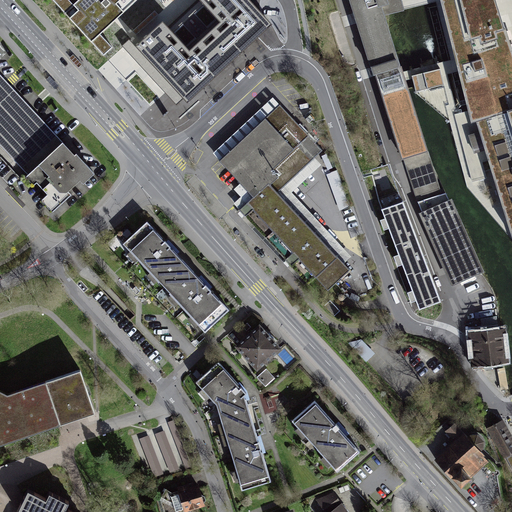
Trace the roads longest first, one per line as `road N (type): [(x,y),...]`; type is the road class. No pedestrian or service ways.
road 1 (residential): [(154,169),(261,70),(303,66),(322,92),(399,311),(413,327),(449,338),(491,402),(511,407)]
road 2 (primary): [(154,169),(459,511)]
road 3 (primary): [(0,1),(154,169)]
road 4 (residential): [(155,375),(50,259)]
road 5 (residential): [(226,511),(197,426),(155,375)]
road 6 (residential): [(154,169),(54,256)]
